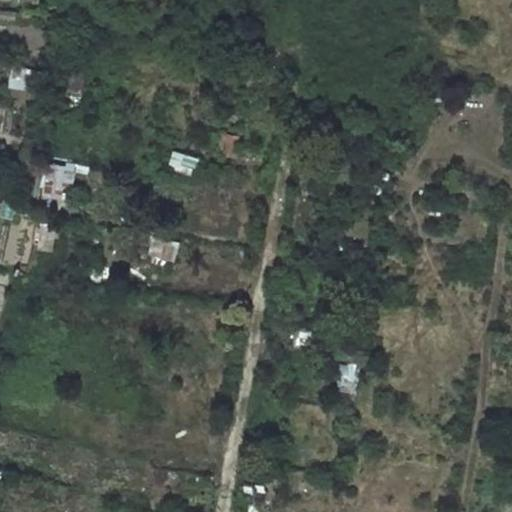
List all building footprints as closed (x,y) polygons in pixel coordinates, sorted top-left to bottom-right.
[(222,133),(218,153),(233,156),(237,136),(222,133)] [(196,176),(201,157),(175,150),(169,169),(196,176)] [(53,248),(57,226),(36,223),(32,244),(53,248)] [(147,232),(142,256),(176,264),(182,240),(147,232)] [(150,464),(142,489),(179,502),(187,476),(150,464)]
